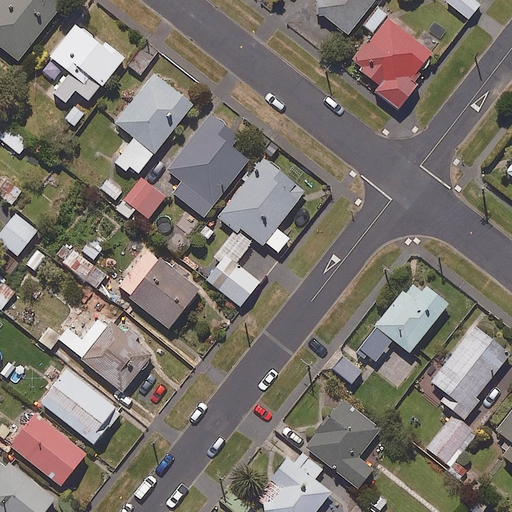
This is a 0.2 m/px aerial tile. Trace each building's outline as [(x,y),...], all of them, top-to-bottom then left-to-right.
[(62,11),(49,0),(5,0),(0,6),(0,48),(19,64),(62,11)] [(386,16),(377,9),(384,0),(318,0),(310,12),(350,43),(362,28),(372,35),(386,16)] [(481,8),(470,0),(449,0),(446,5),(469,23),(481,8)] [(433,58),(388,23),(352,70),(377,90),(373,96),(398,115),(418,90),(412,85),(433,58)] [(101,51),(76,30),(49,61),(68,78),(51,98),(64,109),(76,95),(88,106),(124,63),(105,46),(101,51)] [(162,56),(144,44),(128,68),(146,80),(162,56)] [(193,110),(154,79),(115,128),(133,143),(115,166),(135,182),(193,110)] [(75,130),(86,117),(74,107),(63,120),(75,130)] [(239,141),(210,118),(167,173),(183,185),(174,197),(205,221),(248,165),(231,152),(239,141)] [(27,148),(8,130),(0,138),(0,140),(18,157),(27,148)] [(236,267),(248,252),(268,268),(279,254),(289,242),(277,232),(306,196),(264,163),(219,220),(235,232),(213,260),(220,266),(206,284),(241,311),(260,286),(236,267)] [(21,192),(4,181),(0,187),(0,197),(13,206),(21,192)] [(124,194),(108,181),(98,193),(114,206),(124,194)] [(165,199),(141,181),(117,213),(128,221),(135,211),(149,221),(165,199)] [(37,234),(15,217),(0,236),(0,247),(17,260),(37,234)] [(219,236),(206,225),(196,235),(209,247),(219,236)] [(34,274),(46,259),(37,251),(24,266),(34,274)] [(107,278),(73,253),(64,265),(98,290),(107,278)] [(201,293),(189,284),(193,279),(174,265),(170,271),(147,253),(116,295),(170,335),(201,293)] [(15,296),(5,288),(0,293),(0,311),(1,312),(15,296)] [(449,309),(429,293),(425,297),(414,288),(406,299),(403,296),(375,331),(357,353),(375,368),(393,345),(409,358),(449,309)] [(125,338),(112,326),(108,331),(100,324),(84,343),(70,331),(60,343),(122,397),(153,361),(135,345),(140,339),(131,331),(125,338)] [(60,344),(47,331),(36,342),(50,355),(60,344)] [(481,406),(476,403),(510,359),(474,331),(435,382),(425,375),(415,388),(425,395),(453,417),(427,451),(447,467),(473,433),(465,427),(481,406)] [(362,376),(344,361),(334,374),(352,388),(362,376)] [(120,416),(67,374),(40,407),(93,449),(120,416)] [(381,435),(344,406),(307,452),(359,494),(374,474),(359,462),(381,435)] [(511,416),(496,437),(511,449),(511,451),(503,463),(511,469),(511,416)] [(87,459),(37,419),(11,451),(61,491),(87,459)] [(319,511),(331,497),(316,485),(325,473),(303,456),(294,468),(288,464),(254,508),(258,511),(319,511)] [(0,462),(0,511),(50,511),(55,507),(0,462)] [(382,511),(388,505),(379,497),(372,507),(363,500),(352,511),(382,511)]
